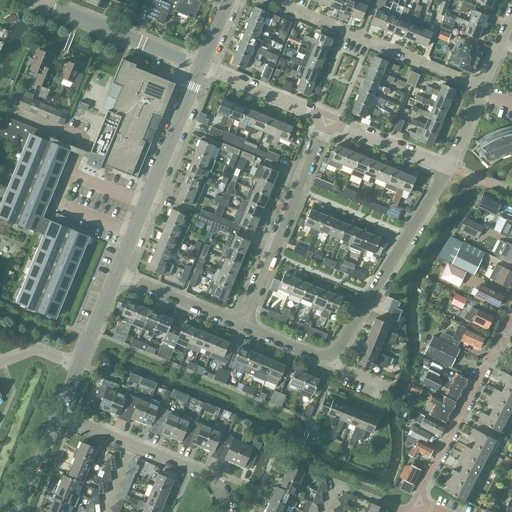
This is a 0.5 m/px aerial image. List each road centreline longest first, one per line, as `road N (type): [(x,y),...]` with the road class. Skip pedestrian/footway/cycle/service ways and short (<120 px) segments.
road 1 (residential): [(483,89),(264,0)]
road 2 (residential): [(329,362),(446,167)]
road 3 (residential): [(114,276),(200,67)]
road 4 (residential): [(242,326),(329,120)]
road 5 (residential): [(224,511),(212,480),(59,416)]
road 6 (residential): [(418,502),(497,346)]
road 7 (residential): [(200,67),(40,2)]
road 8 (residential): [(329,120),(200,67)]
road 9 (residential): [(242,326),(114,276)]
road 10 (residential): [(446,167),(329,120)]
